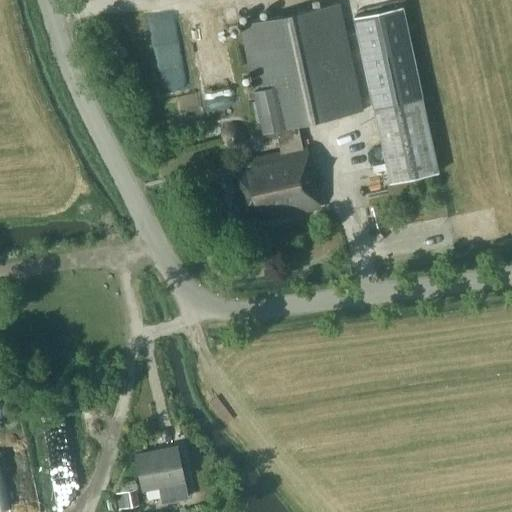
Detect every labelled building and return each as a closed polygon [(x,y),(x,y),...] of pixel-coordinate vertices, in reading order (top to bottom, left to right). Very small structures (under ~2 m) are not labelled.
[(339,3),(239,24),(263,132),(266,131),(276,129),(277,137),(281,152),(249,159),(251,165),(233,169),(233,172),(209,177),(218,220),(242,215),(243,217),(256,214),(257,220),(319,207),(306,147),(303,148),(297,124),(363,110),(339,3)] [(355,17),(390,182),(438,172),(402,7),(355,17)] [(222,130),(221,135),(221,138),(222,142),(224,145),(227,147),(230,149),(234,149),(238,148),(241,147),(244,144),(246,141),(246,137),(246,133),(244,130),(242,127),(239,125),(236,124),(232,123),(229,124),(226,125),(224,127),(222,130)] [(267,139),(277,137),(276,129),(266,131),(267,139)] [(383,239),(373,241),(376,252),(386,249),(383,239)] [(177,447),(135,455),(143,490),(184,482),(177,447)] [(138,505),(136,489),(135,482),(122,485),(123,491),(115,493),(119,508),(126,507),(138,505)]
